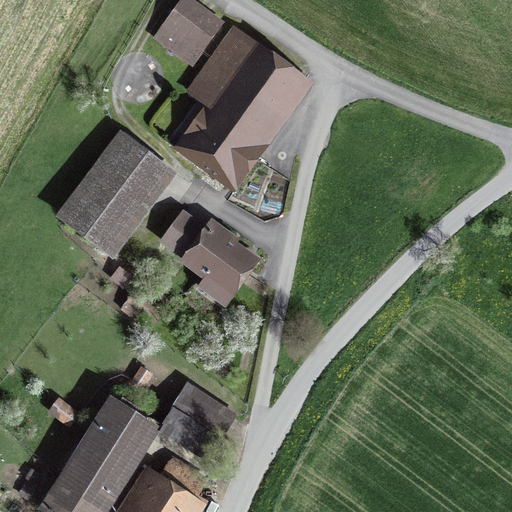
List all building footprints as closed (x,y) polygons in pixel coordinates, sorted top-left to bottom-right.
[(223,32),(183,3),(151,47),(191,75),(223,32)] [(203,116),(175,153),(234,197),(312,94),(233,34),(183,101),(203,116)] [(117,139),(54,222),(111,265),(174,182),(117,139)] [(260,264),(208,228),(178,271),(202,287),(195,297),(224,317),(260,264)] [(151,381),(138,373),(129,388),(142,396),(151,381)] [(243,423),(186,391),(158,441),(214,473),(243,423)] [(107,511),(155,436),(105,404),(36,511),(107,511)] [(159,483),(143,473),(118,511),(202,511),(204,510),(192,503),(205,484),(171,463),(159,483)]
